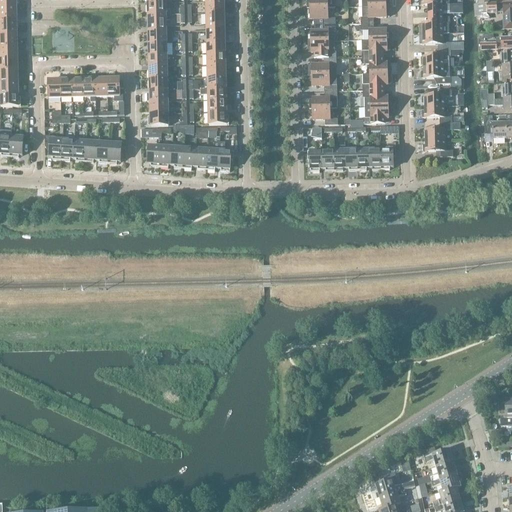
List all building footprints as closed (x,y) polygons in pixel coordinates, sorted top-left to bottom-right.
[(0,0),(0,8),(16,8),(16,0),(0,0)] [(310,8),(310,10),(328,9),(327,0),(309,0),(310,8)] [(389,8),(388,0),(361,0),(362,8),(368,8),(389,8)] [(449,0),(418,0),(419,6),(422,6),(422,7),(428,6),(428,15),(442,15),(442,12),(450,12),(449,0)] [(206,4),(206,15),(224,15),(224,3),(206,4)] [(511,3),(503,4),(486,4),(487,15),(497,14),(503,14),(503,17),(504,31),(511,30),(511,3)] [(165,4),(148,5),(148,17),(170,16),(170,11),(166,11),(165,4)] [(16,8),(0,8),(0,20),(17,20),(16,8)] [(361,19),(361,25),(374,25),(374,19),(386,19),(386,18),(389,18),(389,8),(368,8),(368,18),(361,19)] [(323,20),(323,26),(336,26),(335,19),(328,19),(328,9),(310,10),(310,11),(310,20),(323,20)] [(207,30),(225,29),(225,26),(224,25),(224,15),(206,15),(207,30)] [(442,15),(428,15),(428,24),(422,25),(419,25),(419,35),(443,35),(449,35),(448,25),(450,25),(450,18),(442,18),(442,15)] [(170,16),(148,17),(148,27),(148,31),(166,30),(166,21),(170,21),(170,16)] [(0,20),(0,34),(17,34),(17,31),(17,20),(0,20)] [(369,32),(369,42),(390,41),(389,31),(386,31),(374,31),(374,25),(361,25),(361,32),(369,32)] [(307,42),(307,43),(328,43),(328,32),(336,32),(336,26),(323,26),(323,32),(310,32),(311,33),(307,33),(308,42),(307,42)] [(225,29),(207,30),(207,44),(225,43),(225,33),(225,29)] [(166,30),(148,31),(148,34),(149,45),(166,44),(166,30)] [(17,34),(0,34),(0,48),(17,49),(17,38),(18,38),(17,34)] [(438,46),(438,52),(451,52),(451,45),(443,45),(443,35),(419,35),(420,46),(423,45),(423,46),(438,46)] [(511,39),(501,40),(501,44),(481,45),(481,52),(511,50),(511,39)] [(390,41),(369,42),(361,42),(362,59),(384,58),(384,52),(387,52),(387,51),(390,51),(390,41)] [(328,43),(307,43),(307,45),(308,45),(308,53),(311,53),(311,54),(313,54),(314,60),(324,60),(336,59),(336,53),(334,53),(334,42),(328,43)] [(207,44),(207,55),(225,55),(225,43),(207,44)] [(149,45),(149,57),(167,56),(166,44),(149,45)] [(0,48),(0,60),(17,60),(17,49),(0,48)] [(423,69),(449,68),(449,58),(451,58),(451,52),(438,52),(438,58),(423,58),(423,59),(421,59),(421,65),(423,65),(423,69)] [(511,54),(502,55),(502,68),(511,67),(511,54)] [(207,55),(208,67),(225,67),(225,55),(207,55)] [(149,57),(149,69),(167,68),(167,56),(149,57)] [(384,64),(384,58),(362,59),(362,65),(369,65),(370,75),(391,75),(391,73),(390,73),(390,65),(387,65),(387,64),(384,64)] [(311,75),(311,77),(329,76),(329,66),(336,66),(336,59),(324,60),(324,66),(311,66),(311,75)] [(0,60),(0,69),(0,73),(18,72),(17,60),(0,60)] [(208,67),(208,79),(226,79),(225,67),(208,67)] [(511,67),(502,68),(503,80),(511,80),(511,67)] [(149,69),(150,80),(167,80),(167,68),(149,69)] [(451,85),(451,79),(449,79),(449,68),(423,69),(423,73),(422,73),(422,79),(423,79),(423,80),(438,79),(439,85),(451,85)] [(0,73),(0,84),(18,84),(18,72),(0,73)] [(362,92),(385,92),(384,86),(387,86),(387,85),(391,85),(390,77),(391,77),(391,75),(370,75),(362,76),(363,86),(362,86),(362,92)] [(324,87),(324,93),(337,93),(337,86),(329,86),(329,76),(311,77),(311,78),(312,78),(312,87),(324,87)] [(208,79),(208,91),(226,90),(226,79),(208,79)] [(95,81),(96,98),(108,98),(107,80),(95,81)] [(120,96),(119,82),(119,80),(107,80),(108,98),(115,98),(115,103),(123,103),(123,96),(120,96)] [(150,80),(150,92),(167,92),(167,80),(150,80)] [(72,99),(72,81),(60,82),(61,99),(72,99)] [(72,99),(84,99),(84,81),(72,81),(72,99)] [(91,103),(95,103),(96,103),(96,98),(95,81),(84,81),(84,99),(90,98),(91,103)] [(60,82),(48,82),(49,99),(61,99),(60,82)] [(0,84),(1,96),(18,96),(18,84),(0,84)] [(511,87),(503,88),(503,100),(511,100),(511,87)] [(201,96),(208,96),(208,103),(226,102),(226,90),(208,91),(201,91),(201,96)] [(424,104),(424,109),(444,108),(444,98),(452,98),(452,91),(439,91),(439,97),(424,98),(422,98),(422,104),(424,104)] [(150,104),(168,104),(171,103),(171,92),(167,92),(150,92),(150,95),(148,95),(148,104),(150,104)] [(360,102),(361,92),(349,92),(349,102),(360,102)] [(364,99),(365,109),(391,108),(391,99),(388,99),(388,98),(385,98),(385,92),(362,92),(363,99),(364,99)] [(312,100),(309,101),(309,110),(312,110),(330,110),(337,110),(337,99),(337,93),(324,93),(324,99),(312,99),(312,100)] [(18,96),(1,96),(1,108),(21,108),(21,98),(18,99),(18,96)] [(511,100),(503,100),(494,101),(495,106),(495,107),(504,107),(504,113),(511,112),(511,100)] [(208,103),(209,114),(226,114),(226,102),(208,103)] [(150,104),(150,116),(168,115),(168,104),(150,104)] [(391,108),(365,109),(365,119),(363,119),(363,126),(385,125),(385,119),(388,119),(388,118),(391,118),(391,108)] [(439,119),(439,125),(452,125),(452,118),(444,118),(444,108),(424,109),(424,113),(422,113),(423,119),(424,119),(439,119)] [(330,110),(312,110),(312,112),(313,121),(325,121),(325,127),(338,126),(338,120),(330,120),(330,110)] [(52,117),(52,121),(61,121),(61,117),(61,113),(52,113),(52,117)] [(226,114),(209,114),(209,126),(229,126),(229,117),(226,117),(226,114)] [(168,115),(150,116),(150,118),(148,118),(148,128),(168,127),(168,115)] [(493,117),(484,117),(485,136),(492,135),(493,141),(507,140),(505,117),(499,117),(499,125),(493,126),(493,117)] [(425,142),(445,142),(445,131),(452,131),(452,132),(460,132),(460,125),(452,125),(439,125),(440,131),(425,131),(425,132),(423,132),(423,138),(425,138),(425,142)] [(321,130),(313,130),(313,139),(321,139),(321,130)] [(1,158),(10,158),(11,138),(0,137),(0,155),(1,155),(1,158)] [(11,138),(10,158),(19,159),(19,156),(22,157),(23,139),(11,138)] [(52,161),(61,162),(63,142),(51,141),(49,158),(53,159),(52,161)] [(70,160),(73,160),(74,143),(63,142),(61,162),(70,162),(70,160)] [(445,142),(425,142),(425,146),(423,146),(423,152),(425,152),(425,153),(440,153),(440,159),(453,158),(453,152),(445,152),(445,142)] [(76,163),(85,163),(86,143),(74,143),(73,160),(76,160),(76,163)] [(94,161),(96,162),(98,144),(86,143),(85,163),(93,164),(94,161)] [(215,170),(218,170),(220,143),(214,143),(213,152),(208,151),(206,171),(215,172),(215,170)] [(220,143),(218,170),(221,170),(221,172),(230,173),(231,162),(233,162),(234,153),(225,153),(225,144),(220,143)] [(99,164),(108,165),(109,145),(98,144),(96,162),(99,162),(99,164)] [(109,145),(108,165),(117,165),(117,163),(120,163),(121,146),(109,145)] [(388,151),(380,151),(381,171),(390,171),(390,169),(393,169),(393,158),(396,158),(395,145),(387,145),(388,151)] [(340,152),(334,152),(334,172),(343,172),(343,170),(346,170),(345,152),(345,147),(340,147),(340,152)] [(151,168),(160,168),(161,148),(149,148),(148,165),(151,165),(151,168)] [(169,166),(171,167),(173,149),(161,148),(160,168),(168,169),(169,166)] [(174,169),(183,170),(184,150),(173,149),(171,167),(174,167),(174,169)] [(192,168),(195,168),(196,151),(184,150),(183,170),(192,170),(192,168)] [(197,171),(206,171),(208,151),(196,151),(195,168),(197,168),(197,171)] [(380,151),(369,152),(369,169),(372,169),(372,171),(381,171),(380,151)] [(334,152),(322,153),(322,170),(325,170),(325,173),(334,172),(334,152)] [(357,152),(345,152),(346,170),(348,170),(349,172),(357,172),(357,152)] [(369,152),(357,152),(357,172),(366,172),(366,169),(369,169),(369,152)] [(322,170),(322,153),(308,153),(308,162),(310,162),(310,173),(320,173),(320,170),(322,170)] [(511,400),(505,401),(506,418),(501,418),(501,427),(511,426),(511,400)] [(436,469),(453,464),(450,451),(436,455),(435,449),(422,452),(426,465),(434,463),(436,469)] [(407,460),(400,462),(402,472),(410,471),(407,460)] [(430,478),(431,483),(457,476),(453,464),(436,469),(438,475),(430,478)] [(379,499),(405,491),(414,488),(412,483),(398,487),(395,475),(384,479),(385,484),(375,487),(379,499)] [(441,486),(443,493),(456,490),(460,488),(457,476),(431,483),(433,489),(441,486)] [(433,503),(434,509),(463,501),(461,495),(459,494),(458,494),(457,494),(456,490),(443,493),(439,494),(441,501),(433,503)] [(379,499),(383,510),(396,506),(396,507),(401,506),(399,499),(407,497),(405,491),(379,499)] [(444,511),(462,511),(462,510),(462,509),(464,508),(465,507),(463,501),(434,509),(435,511),(444,511)]
